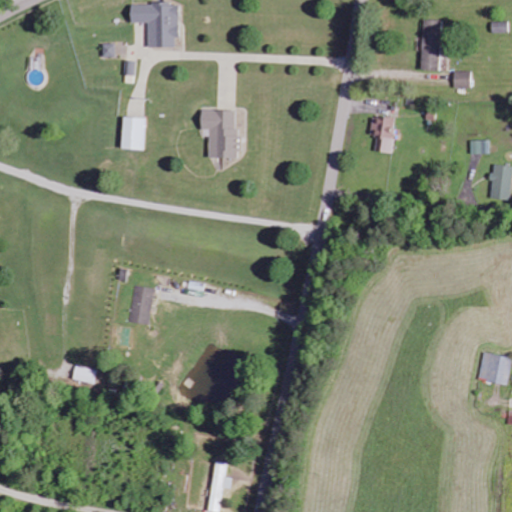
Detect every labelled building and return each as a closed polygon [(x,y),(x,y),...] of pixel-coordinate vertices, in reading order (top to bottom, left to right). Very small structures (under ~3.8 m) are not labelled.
[(176,47),(176,38),(179,38),(179,4),(131,4),(131,23),(149,23),(149,47),(176,47)] [(422,70),(441,70),(442,20),(424,20),(422,70)] [(492,23),(492,32),(508,32),(508,23),(492,23)] [(115,44),(103,44),(104,57),(116,57),(115,44)] [(472,88),(472,71),(454,71),(454,88),(472,88)] [(241,159),(241,135),(237,135),(237,111),(202,110),(202,130),(210,130),(210,158),(241,159)] [(371,136),(377,136),(376,152),(394,154),(395,139),(398,140),(400,130),(394,130),(396,119),(373,116),(371,136)] [(145,150),(147,118),(123,117),(122,149),(145,150)] [(471,141),(471,154),(491,154),(491,140),(471,141)] [(511,199),(511,166),(494,165),(492,199),(511,199)] [(155,288),(137,287),(133,323),(152,325),(155,288)] [(481,380),(508,385),(511,365),(511,357),(486,353),(481,380)] [(100,371),(78,366),(75,379),(97,385),(100,371)] [(211,511),(213,511),(223,511),(226,489),(233,490),(234,479),(228,478),(230,463),(217,462),(211,511)]
